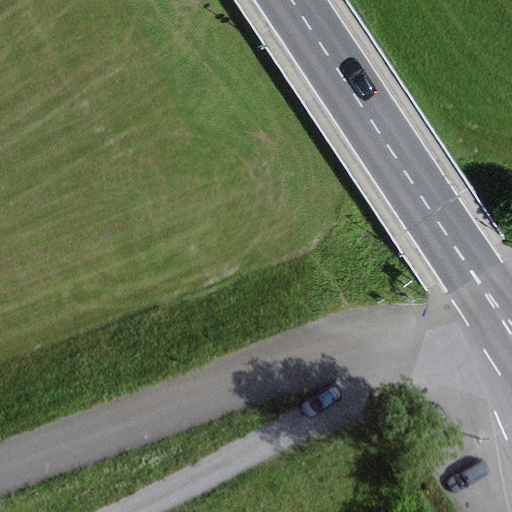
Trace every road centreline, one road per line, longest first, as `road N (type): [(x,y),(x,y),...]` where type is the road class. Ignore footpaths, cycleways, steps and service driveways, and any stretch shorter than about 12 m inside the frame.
road 1 (track): [(511,284),(434,327),(255,377),(0,471)]
road 2 (secondary): [(511,309),(302,0)]
road 3 (track): [(133,511),(337,411),(357,390),(365,344)]
